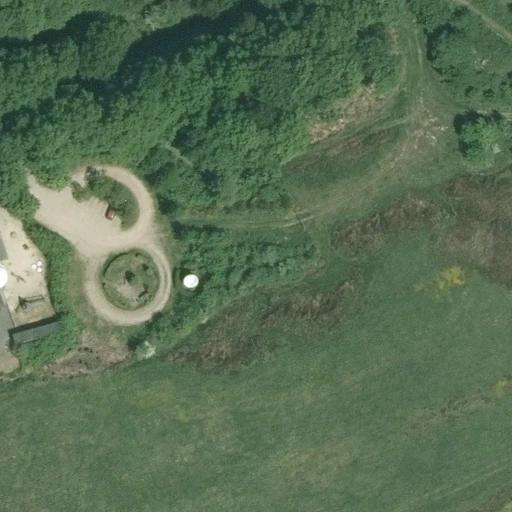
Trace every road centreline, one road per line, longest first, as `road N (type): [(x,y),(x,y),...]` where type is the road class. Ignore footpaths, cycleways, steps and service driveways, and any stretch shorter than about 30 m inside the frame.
road 1 (tertiary): [(0,124),(281,0)]
road 2 (track): [(145,210),(248,206),(293,243)]
